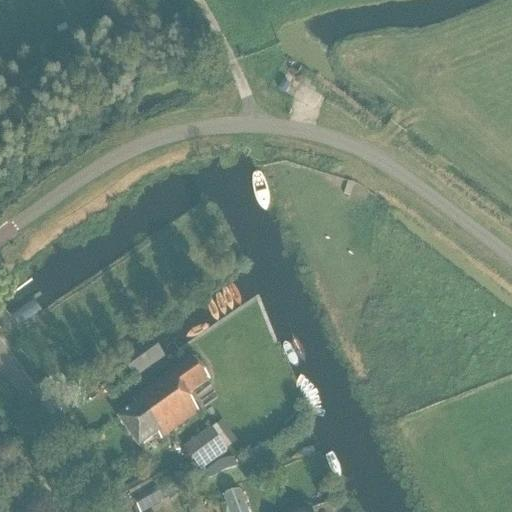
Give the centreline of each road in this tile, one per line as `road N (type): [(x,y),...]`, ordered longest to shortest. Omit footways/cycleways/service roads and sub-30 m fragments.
road 1 (unclassified): [(0,237),(119,154),(198,129),(270,126),(322,137),(383,165),(511,258)]
road 2 (unclassified): [(113,511),(0,352)]
